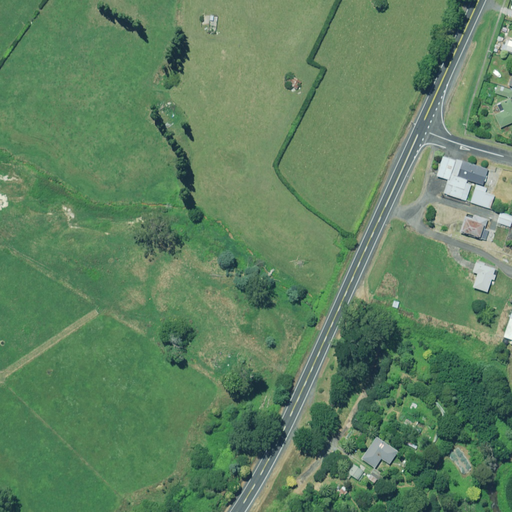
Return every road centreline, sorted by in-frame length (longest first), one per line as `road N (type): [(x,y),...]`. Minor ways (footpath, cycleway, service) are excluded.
road 1 (primary): [(238,511),(285,428),(421,129)]
road 2 (primary): [(421,129),(481,0)]
